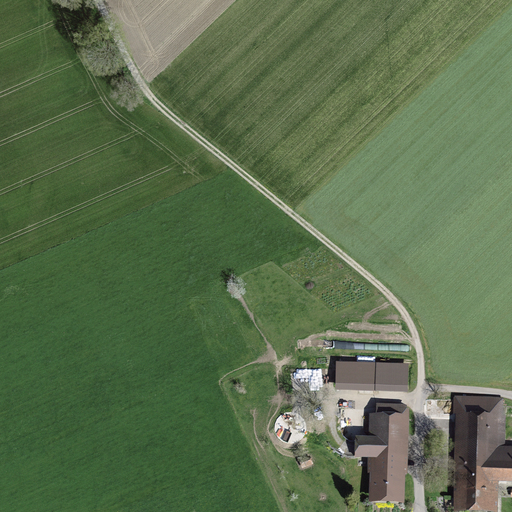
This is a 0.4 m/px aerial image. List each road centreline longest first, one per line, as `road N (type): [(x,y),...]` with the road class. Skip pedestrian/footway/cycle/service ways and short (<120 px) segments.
road 1 (track): [(420,389),(420,349),(397,304),(159,107),(97,0)]
road 2 (track): [(419,511),(420,389),(511,393)]
road 3 (track): [(144,90),(241,0)]
